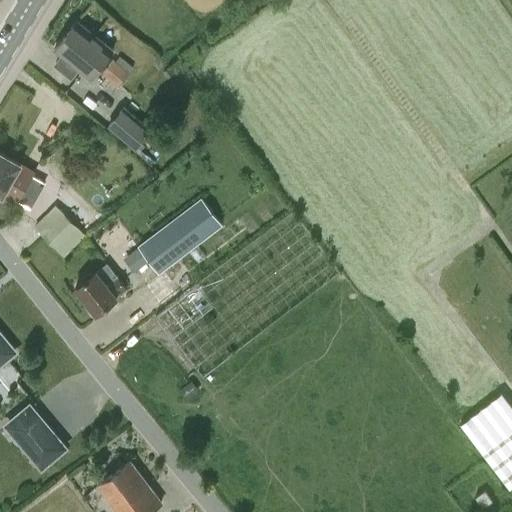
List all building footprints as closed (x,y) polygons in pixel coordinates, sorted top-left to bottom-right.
[(76,67),(88,76),(111,48),(75,20),(52,48),(60,54),(54,62),(69,75),(76,67)] [(117,85),(128,70),(112,59),(102,72),(117,85)] [(121,106),(106,125),(134,147),(149,128),(121,106)] [(0,199),(2,196),(14,202),(32,170),(0,151),(0,199)] [(221,222),(201,196),(137,245),(158,271),(221,222)] [(55,204),(34,226),(63,256),(85,234),(55,204)] [(106,262),(95,270),(74,286),(94,312),(114,297),(114,295),(125,287),(106,262)] [(202,370),(290,305),(282,295),(274,301),(258,278),(252,283),(260,294),(231,316),(235,322),(222,331),(210,315),(197,325),(190,316),(171,329),(202,370)] [(0,360),(12,351),(0,336),(0,360)] [(508,487),(511,483),(511,405),(501,391),(459,422),(508,487)] [(24,446),(46,428),(28,406),(6,424),(24,446)] [(146,511),(160,502),(128,460),(96,484),(118,511),(146,511)] [(474,496),(482,507),(492,500),(484,489),(474,496)]
